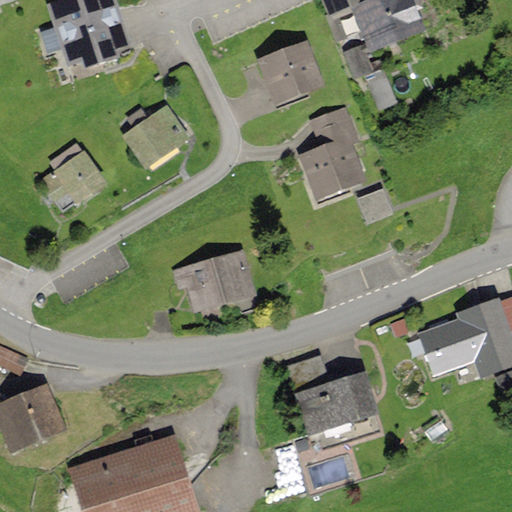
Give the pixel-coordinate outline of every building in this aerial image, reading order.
[(133,51),(116,0),(74,0),(46,10),(67,72),(83,67),(86,77),(121,66),(118,56),(133,51)] [(372,0),(321,0),(329,18),(373,2),(372,0)] [(411,0),(382,0),(350,13),(363,46),(343,54),(354,82),(365,78),(380,116),(400,108),(386,72),(378,75),(372,59),(426,37),(411,0)] [(307,46),(259,67),(278,112),(326,91),(307,46)] [(310,124),(322,153),(349,142),(360,138),(347,108),(310,124)] [(123,140),(147,173),(190,142),(167,110),(150,122),(141,111),(126,122),(133,132),(123,140)] [(322,153),(301,161),(319,207),(367,189),(349,142),(322,153)] [(78,209),(110,188),(79,143),(48,164),(54,173),(38,183),(53,206),(69,195),(78,209)] [(383,192),(358,202),(368,226),(383,221),(393,218),(391,211),(383,192)] [(0,259),(29,272),(41,245),(6,230),(9,223),(0,219),(0,259)] [(186,289),(194,319),(260,302),(247,253),(173,272),(178,291),(186,289)] [(511,299),(502,304),(511,332),(511,299)] [(457,323),(419,336),(433,378),(475,364),(481,382),(511,371),(511,332),(502,304),(501,301),(455,316),(457,323)] [(405,321),(392,327),(398,340),(410,335),(405,321)] [(0,347),(0,369),(19,378),(27,360),(0,347)] [(286,370),(296,399),(331,388),(321,358),(286,370)] [(331,388),(296,399),(311,444),(381,421),(366,376),(331,388)] [(3,395),(0,395),(0,431),(1,431),(12,459),(70,436),(51,388),(7,405),(3,395)] [(196,511),(174,441),(69,473),(81,511),(196,511)]
